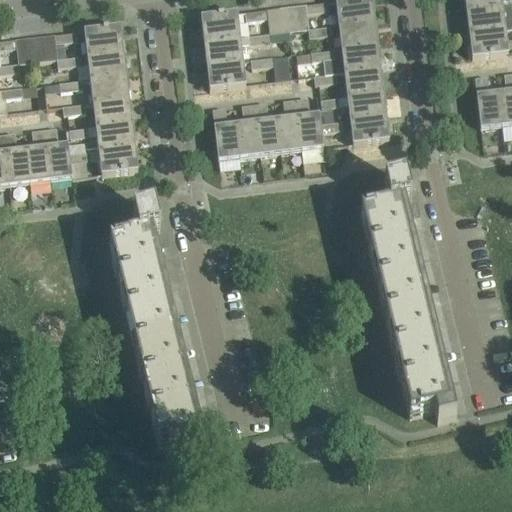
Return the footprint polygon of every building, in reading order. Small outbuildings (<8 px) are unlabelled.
[(463,0),(465,14),(501,10),(500,0),(463,0)] [(335,5),(338,30),(374,26),(371,1),(335,5)] [(327,6),(305,9),(306,18),(328,15),(327,6)] [(295,35),(308,34),(305,9),(292,10),(295,35)] [(501,10),(465,14),(468,38),(504,34),(511,32),(511,17),(510,18),(509,9),(501,10)] [(282,37),(295,35),(292,10),(279,12),(282,37)] [(267,23),(269,38),(282,37),(279,12),(266,13),(267,23)] [(266,13),(244,16),(245,25),(267,23),(266,13)] [(200,21),(203,46),(239,42),(236,17),(200,21)] [(338,30),(340,54),(377,49),(374,26),(338,30)] [(120,31),(83,35),(86,60),(123,55),(120,31)] [(330,31),(308,34),(309,43),(331,40),(330,31)] [(471,63),(507,58),(504,34),(468,38),(471,63)] [(75,36),(58,39),(59,48),(76,46),(75,36)] [(247,41),(248,49),(270,47),(269,38),(247,41)] [(44,65),(57,64),(54,39),(41,41),(44,65)] [(31,67),(44,65),(41,41),(28,42),(31,67)] [(15,44),(18,68),(18,69),(31,67),(28,42),(15,44)] [(242,65),(239,42),(203,46),(206,70),(242,65)] [(11,44),(0,45),(0,54),(12,54),(11,44)] [(334,64),(323,65),(325,80),(335,79),(343,78),(380,73),(377,49),(340,54),(333,55),(334,64)] [(86,60),(89,84),(125,79),(123,55),(86,60)] [(333,55),(295,60),(296,69),(323,65),(334,64),(333,55)] [(78,61),(57,64),(58,73),(79,70),(78,61)] [(273,71),(272,62),(250,64),(251,73),(273,71)] [(287,63),(275,65),(277,85),(290,83),(287,63)] [(209,94),(245,90),(242,65),(206,70),(209,94)] [(18,68),(0,70),(0,79),(19,77),(18,69),(18,68)] [(380,73),(343,78),(346,101),(382,97),(380,73)] [(509,96),(511,95),(511,77),(503,79),(505,93),(508,92),(509,96)] [(89,84),(92,108),(128,103),(125,79),(89,84)] [(336,88),(335,79),(325,80),(314,82),(315,90),(336,88)] [(486,81),(474,82),(476,100),(485,99),(484,95),(488,95),(486,81)] [(82,94),(81,85),(60,88),(61,97),(82,94)] [(0,103),(22,101),(20,92),(0,94),(0,103)] [(501,132),(511,130),(511,95),(509,96),(497,98),(501,132)] [(382,97),(346,101),(349,125),(385,121),(382,97)] [(479,134),(501,132),(497,98),(485,99),(476,100),(479,134)] [(339,111),(338,102),(320,104),(321,113),(339,111)] [(131,127),(128,103),(92,108),(95,132),(131,127)] [(295,104),(297,122),(306,121),(305,117),(309,117),(307,103),(295,104)] [(288,123),(297,122),(295,104),(282,106),(284,119),(287,119),(288,123)] [(253,109),(255,127),(264,126),(264,122),(267,122),(266,108),(253,109)] [(85,118),(84,109),(62,112),(64,120),(85,118)] [(247,128),(255,127),(253,109),(241,111),(243,124),(246,124),(247,128)] [(212,114),(214,132),(223,131),(222,127),(226,126),(224,113),(212,114)] [(322,153),(320,138),(319,129),(318,119),(306,121),(297,122),(301,156),(322,153)] [(349,125),(352,150),(388,145),(385,121),(349,125)] [(280,158),(301,156),(297,122),(288,123),(276,124),(280,158)] [(276,124),(264,126),(255,127),(259,161),(280,158),(276,124)] [(342,135),(341,126),(319,129),(320,138),(342,135)] [(95,132),(98,156),(134,151),(131,127),(95,132)] [(239,163),(259,161),(255,127),(247,128),(235,129),(239,163)] [(235,129),(223,131),(214,132),(213,132),(217,166),(239,163),(235,129)] [(43,134),(45,152),(54,151),(54,147),(57,146),(56,133),(43,134)] [(88,141),(87,133),(69,135),(70,144),(88,141)] [(37,153),(45,152),(43,134),(31,136),(33,149),(36,149),(37,153)] [(14,138),(2,139),(4,157),(13,156),(12,152),(16,151),(14,138)] [(71,183),(69,168),(68,159),(67,149),(54,151),(45,152),(50,186),(71,183)] [(98,156),(101,180),(137,175),(134,151),(98,156)] [(29,189),(50,186),(45,152),(37,153),(25,154),(29,189)] [(8,191),(29,189),(25,154),(13,156),(4,157),(8,191)] [(4,157),(0,157),(0,191),(8,191),(4,157)] [(90,157),(68,159),(69,168),(91,166),(90,157)] [(409,422),(426,418),(434,416),(437,427),(450,424),(402,225),(413,222),(404,184),(383,189),(388,211),(359,217),(409,422)] [(163,252),(153,214),(132,220),(137,241),(109,248),(158,452),(183,446),(186,457),(199,454),(151,255),(163,252)]
